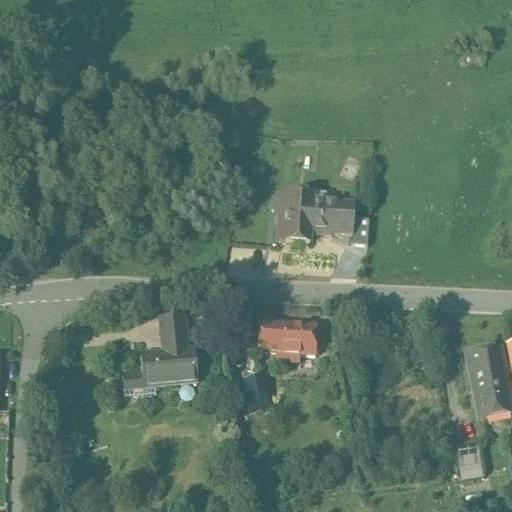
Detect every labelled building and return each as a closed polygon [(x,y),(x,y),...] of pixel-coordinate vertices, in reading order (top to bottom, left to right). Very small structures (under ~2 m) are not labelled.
[(481,60),(453,62),(454,78),(482,76),(481,60)] [(362,169),(348,161),(342,174),(356,181),(362,169)] [(312,203),(288,201),(285,248),(309,250),(310,242),(307,242),(309,209),(312,209),(312,203)] [(312,209),(309,209),(307,242),(310,242),(330,244),(331,242),(351,243),(352,243),(353,227),(354,212),(312,209)] [(368,228),(353,227),(352,243),(351,243),(350,253),(366,254),(368,228)] [(163,364),(140,366),(141,382),(122,384),(124,406),(155,404),(154,397),(197,393),(194,361),(186,361),(183,327),(160,329),(163,364)] [(315,331),(257,329),(256,362),(276,363),(275,372),(298,372),(298,366),(314,366),(315,331)] [(511,414),(500,357),(464,364),(477,431),(511,423),(511,414)] [(230,391),(234,420),(245,419),(244,410),(263,407),(261,387),(230,391)] [(478,452),(452,456),(458,491),(484,487),(478,452)]
